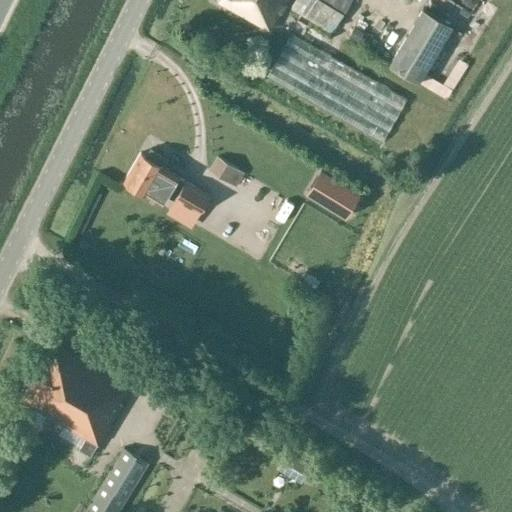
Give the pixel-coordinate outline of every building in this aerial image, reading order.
[(286,3),(287,0),(216,0),(216,1),(269,30),(280,13),(281,13),(287,4),(286,3)] [(331,31),(349,0),(294,0),(291,7),(331,31)] [(421,6),(388,63),(418,80),(444,37),(449,39),(455,28),(451,26),(452,24),(421,6)] [(390,8),(381,10),(386,28),(395,26),(390,8)] [(290,33),(266,76),(382,141),(407,99),(290,33)] [(185,180),(185,179),(178,175),(179,174),(161,163),(165,157),(153,150),(149,156),(139,151),(123,180),(163,202),(168,193),(174,197),(173,198),(199,213),(207,199),(209,195),(185,180)] [(217,155),(209,169),(209,170),(235,184),(243,171),(217,155)] [(318,168),(308,186),(304,192),(320,202),(345,216),(348,210),(359,192),(334,177),(318,168)] [(19,399),(84,437),(97,444),(122,402),(120,400),(129,385),(53,340),(44,355),(40,354),(25,381),(29,383),(19,399)] [(168,370),(160,384),(182,395),(189,381),(168,370)] [(91,457),(97,444),(84,437),(76,450),(91,457)] [(124,447),(82,511),(117,511),(149,462),(124,447)] [(311,463),(287,448),(276,466),(300,481),(311,463)]
